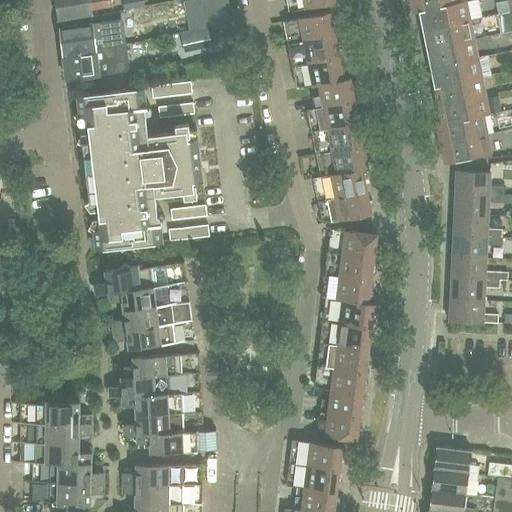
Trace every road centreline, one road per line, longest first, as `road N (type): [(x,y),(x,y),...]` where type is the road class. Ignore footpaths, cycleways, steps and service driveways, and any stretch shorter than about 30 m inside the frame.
road 1 (secondary): [(402,417),(416,218),(373,0)]
road 2 (residential): [(56,134),(36,0)]
